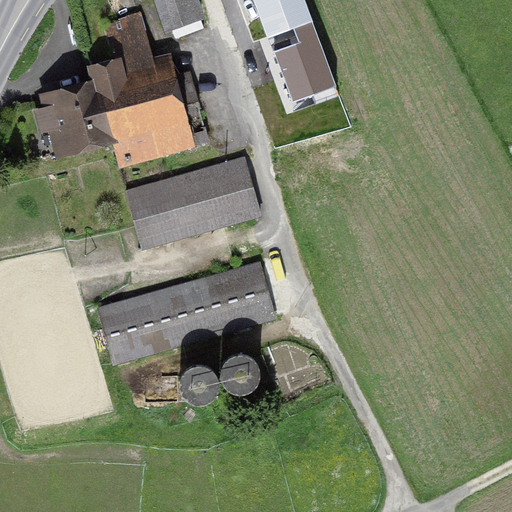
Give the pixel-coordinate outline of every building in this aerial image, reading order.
[(195,0),(162,0),(171,24),(201,14),(195,0)] [(298,0),(257,0),(273,39),(309,25),(298,0)] [(202,149),(183,72),(155,79),(140,19),(105,28),(115,68),(94,74),(99,95),(57,105),(69,152),(114,141),(120,166),(121,169),(202,149)] [(208,25),(174,37),(183,61),(216,49),(208,25)] [(244,161),(131,193),(148,253),(261,220),(244,161)] [(252,266),(98,314),(114,367),(269,319),(252,266)] [(251,387),(257,381),(260,372),(258,363),(253,356),(245,352),(236,351),(228,355),(222,361),(219,370),(221,379),(226,386),(234,390),(243,391),(251,387)] [(210,400),(216,393),(218,384),(217,376),(211,368),(203,364),(194,364),(186,367),(180,374),(178,382),(179,391),(185,399),(192,403),(201,403),(210,400)]
